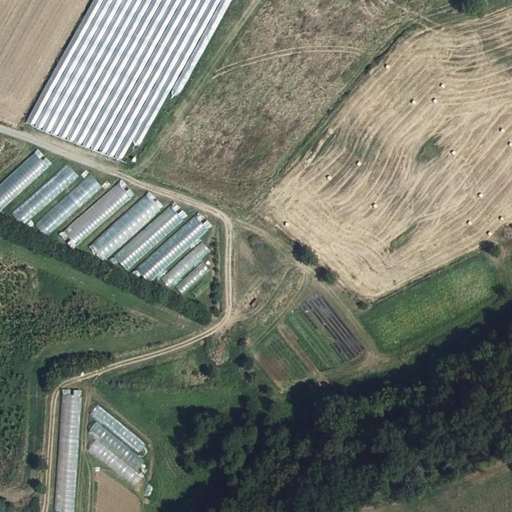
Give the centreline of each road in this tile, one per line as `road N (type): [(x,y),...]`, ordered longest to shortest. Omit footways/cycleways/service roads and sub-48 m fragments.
road 1 (track): [(0,127),(215,209),(228,222),(229,308)]
road 2 (track): [(44,511),(55,395),(66,382),(207,333),(229,308)]
